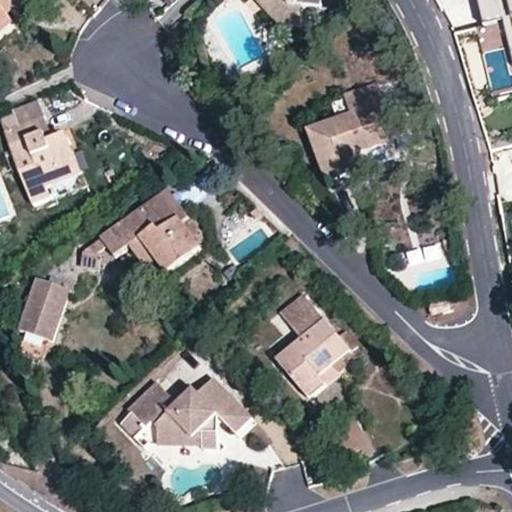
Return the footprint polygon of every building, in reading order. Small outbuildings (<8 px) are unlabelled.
[(0,0),(0,28),(12,19),(9,16),(3,9),(14,0),(0,0)] [(27,0),(14,0),(3,9),(9,16),(27,0)] [(304,30),(306,8),(294,8),(287,0),(261,0),(287,29),(304,30)] [(287,0),(294,8),(306,8),(324,9),(324,0),(287,0)] [(511,0),(478,0),(486,28),(506,23),(511,47),(511,0)] [(0,35),(15,23),(12,19),(0,28),(0,35)] [(355,116),(311,133),(331,183),(364,170),(359,153),(407,135),(394,101),(384,104),(377,86),(348,98),(355,116)] [(14,113),(21,129),(7,134),(36,207),(54,200),(52,196),(49,188),(84,175),(72,142),(65,144),(63,139),(56,142),(48,145),(39,122),(46,119),(40,103),(14,113)] [(46,119),(39,122),(48,145),(56,142),(46,119)] [(87,183),(84,175),(49,188),(52,196),(87,183)] [(118,258),(132,248),(142,240),(160,265),(169,275),(202,251),(184,225),(175,213),(182,208),(169,191),(87,253),(83,270),(100,274),(103,258),(99,257),(110,250),(118,258)] [(191,220),(182,208),(175,213),(184,225),(191,220)] [(150,271),(160,265),(142,240),(132,248),(150,271)] [(71,292),(39,280),(19,331),(51,343),(71,292)] [(279,363),(312,401),(325,390),(318,381),(334,367),(352,351),(340,336),(302,294),(281,313),(305,340),(279,363)] [(455,308),(450,296),(431,304),(436,316),(455,308)] [(340,336),(352,351),(359,346),(347,330),(340,336)] [(318,381),(325,390),(342,375),(334,367),(318,381)] [(185,402),(180,397),(176,402),(158,384),(130,412),(133,415),(123,426),(137,440),(154,424),(160,430),(160,440),(205,440),(204,447),(205,450),(207,451),(221,452),(221,434),(212,425),(221,416),(238,435),(254,420),(216,381),(200,396),(196,391),(185,402)] [(196,391),(191,386),(180,397),(185,402),(196,391)] [(221,434),(221,422),(221,416),(212,425),(221,434)]
